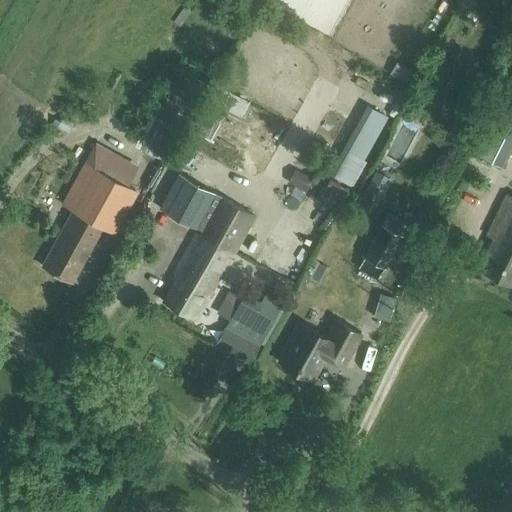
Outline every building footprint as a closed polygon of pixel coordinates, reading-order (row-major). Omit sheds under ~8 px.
[(156,111),(185,124),(193,108),(164,95),(156,111)] [(344,153),(358,122),(343,115),(330,147),(344,153)] [(74,123),(63,116),(56,127),(68,134),(74,123)] [(137,191),(126,185),(85,163),(62,205),(72,210),(103,227),(114,233),(137,191)] [(294,168),(287,181),(306,192),(313,179),(294,168)] [(195,229),(215,193),(179,173),(160,209),(195,229)] [(210,294),(255,215),(217,194),(173,274),(178,276),(163,302),(195,320),(210,294)] [(511,196),(507,194),(486,235),(493,238),(478,269),(511,285),(511,196)] [(72,210),(42,266),(72,282),(103,227),(72,210)] [(365,255),(385,265),(402,233),(382,223),(365,255)] [(279,312),(245,293),(225,329),(215,346),(227,353),(237,335),(259,348),(279,312)] [(380,293),(373,316),(388,320),(394,297),(380,293)] [(343,366),(361,335),(335,320),(325,337),(300,323),(279,362),(312,380),(326,356),(343,366)]
